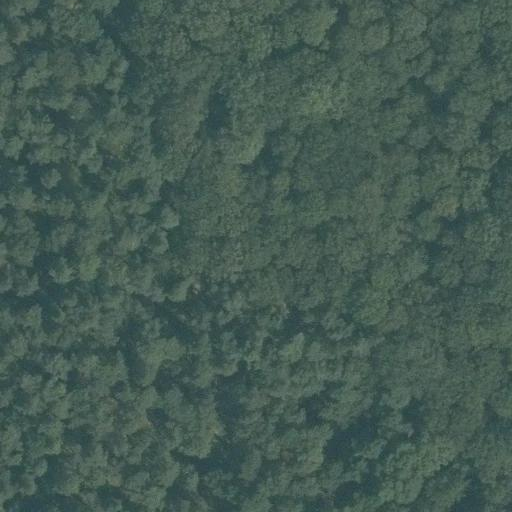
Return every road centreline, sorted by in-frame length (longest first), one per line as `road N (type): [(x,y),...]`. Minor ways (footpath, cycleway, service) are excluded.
road 1 (track): [(132,0),(227,435)]
road 2 (track): [(227,435),(0,461)]
road 3 (track): [(152,86),(254,0)]
